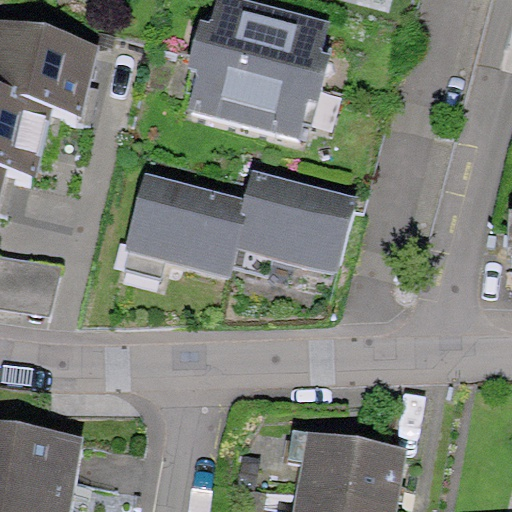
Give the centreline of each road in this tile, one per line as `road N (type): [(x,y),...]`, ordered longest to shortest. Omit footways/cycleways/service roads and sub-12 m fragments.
road 1 (residential): [(424,365),(507,0)]
road 2 (residential): [(182,367),(424,365)]
road 3 (residential): [(0,359),(182,367)]
road 4 (residential): [(160,511),(182,367)]
